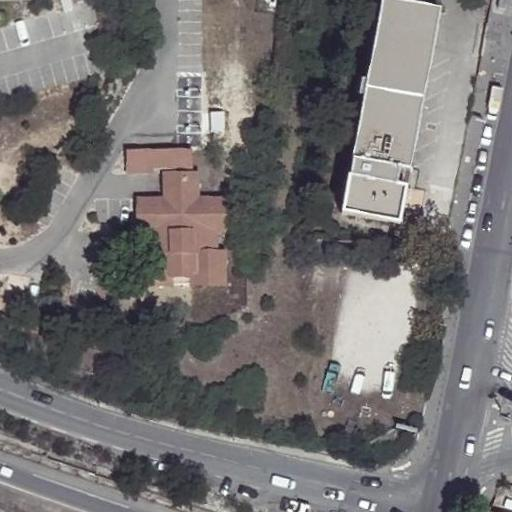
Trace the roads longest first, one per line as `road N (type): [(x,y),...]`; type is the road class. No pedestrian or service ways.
road 1 (residential): [(0,385),(121,428),(442,507)]
road 2 (secondary): [(511,161),(481,316)]
road 3 (secondary): [(481,316),(450,469)]
